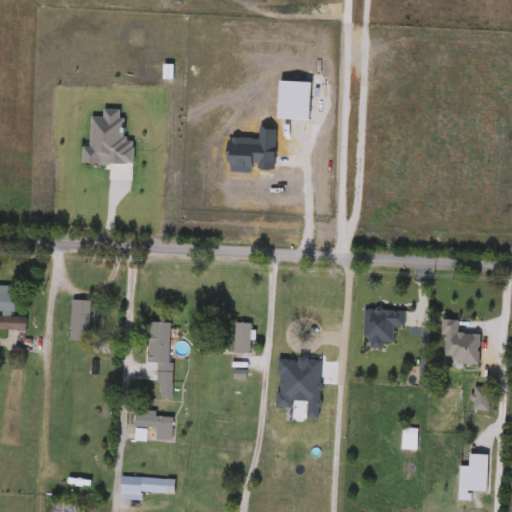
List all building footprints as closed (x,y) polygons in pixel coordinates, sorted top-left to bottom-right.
[(0,313),(0,287),(12,288),(12,295),(17,295),(16,319),(28,319),(28,332),(7,331),(8,314),(0,313)] [(72,342),(72,302),(92,302),(92,342),(72,342)] [(342,311),(342,322),(294,322),(294,310),(342,311)] [(384,350),(371,349),(371,338),(364,338),(365,311),(406,313),(406,328),(395,328),(395,345),(385,344),(384,350)] [(174,325),(171,401),(162,400),(162,384),(149,384),(151,324),(174,325)] [(236,355),(236,324),(252,324),(252,355),(236,355)] [(443,336),(443,328),(494,328),(494,336),(443,336)] [(157,442),(157,430),(135,429),(136,416),(146,416),(146,412),(157,413),(157,419),(174,419),(173,442),(157,442)] [(419,445),(403,444),(403,429),(419,430),(419,445)] [(146,442),(136,442),(136,432),(146,432),(146,442)] [(131,494),(131,480),(176,480),(176,494),(131,494)]
